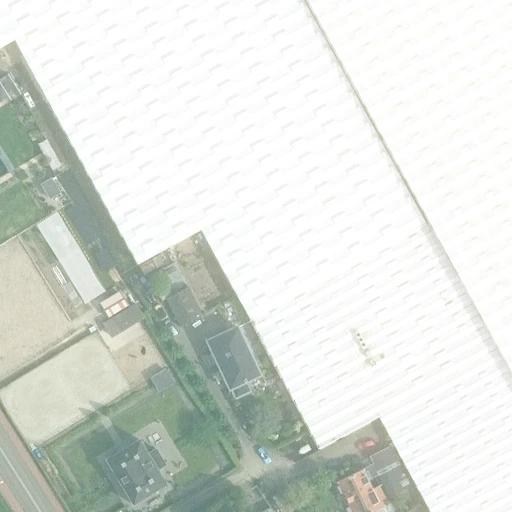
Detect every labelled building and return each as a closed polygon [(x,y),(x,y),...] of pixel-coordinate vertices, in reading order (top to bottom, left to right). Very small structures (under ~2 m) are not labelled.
[(511,511),(511,0),(0,0),(0,48),(14,42),(22,57),(138,266),(159,254),(160,253),(180,242),(200,230),(250,320),(318,449),(380,416),(428,511),(427,511),(511,511)] [(0,79),(0,103),(20,94),(11,75),(0,79)] [(46,140),(38,145),(52,171),(61,167),(46,140)] [(60,193),(51,178),(40,185),(50,200),(60,193)] [(161,254),(151,260),(156,269),(166,263),(161,254)] [(90,300),(65,258),(42,271),(67,314),(90,300)] [(150,261),(139,267),(144,276),(155,270),(150,261)] [(165,300),(177,323),(180,328),(202,317),(189,288),(165,300)] [(120,291),(98,304),(107,318),(128,306),(120,291)] [(134,305),(102,325),(111,339),(143,319),(144,319),(135,304),(134,305)] [(248,390),(244,381),(259,374),(237,327),(207,341),(229,388),(232,387),(236,396),(248,390)] [(165,370),(149,379),(158,393),(174,383),(165,370)] [(139,440),(106,460),(133,504),(159,488),(166,484),(159,474),(139,440)] [(389,497),(412,486),(401,463),(378,475),(389,497)] [(393,511),(381,486),(376,488),(375,487),(372,488),(362,468),(337,479),(352,511),(393,511)]
